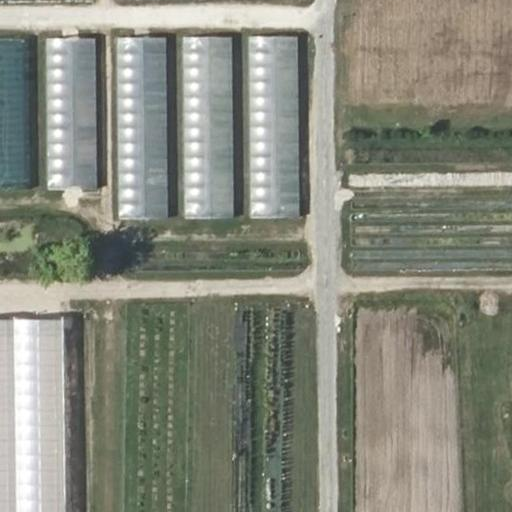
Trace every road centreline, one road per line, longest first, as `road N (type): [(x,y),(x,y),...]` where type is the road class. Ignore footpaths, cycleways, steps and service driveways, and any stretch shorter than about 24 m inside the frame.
road 1 (track): [(0,288),(337,286)]
road 2 (track): [(0,15),(334,14)]
